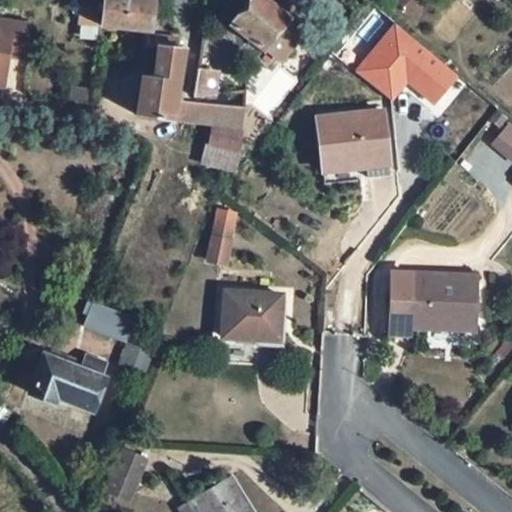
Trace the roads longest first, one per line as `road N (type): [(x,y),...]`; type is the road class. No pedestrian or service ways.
road 1 (residential): [(490,511),(358,409),(332,447),(412,511)]
road 2 (unknown): [(371,418),(350,382),(351,353),(382,245)]
road 3 (residential): [(0,99),(127,120)]
